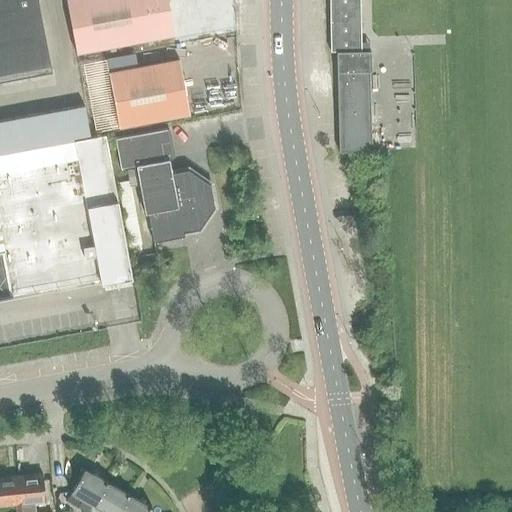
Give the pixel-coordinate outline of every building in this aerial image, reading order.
[(0,0),(0,80),(51,71),(37,0),(0,0)] [(66,0),(76,53),(175,35),(168,0),(66,0)] [(359,0),(329,0),(330,51),(337,51),(360,51),(359,0)] [(343,152),(371,152),(369,71),(371,71),(370,51),(337,52),(339,152),(343,152)] [(118,127),(189,114),(179,59),(108,72),(118,127)] [(86,134),(81,106),(63,110),(68,138),(86,134)] [(50,141),(68,138),(63,110),(45,113),(50,141)] [(45,113),(27,116),(32,144),(50,141),(45,113)] [(15,147),(32,144),(27,116),(10,119),(15,147)] [(10,119),(0,121),(0,150),(15,147),(10,119)] [(172,158),(167,128),(115,138),(120,168),(126,167),(136,165),(139,185),(144,213),(148,212),(153,242),(184,236),(184,233),(199,230),(214,207),(210,185),(188,169),(171,172),(169,159),(172,158)] [(105,134),(92,137),(0,152),(0,296),(100,278),(100,282),(131,277),(105,134)] [(136,165),(126,167),(129,181),(130,186),(139,185),(136,165)] [(107,480),(105,479),(104,480),(92,474),(91,476),(84,472),(86,469),(85,468),(67,499),(77,504),(80,498),(93,505),(107,480)] [(41,473),(17,476),(20,511),(32,511),(32,502),(44,501),(41,473)] [(20,511),(17,476),(0,477),(0,505),(15,504),(15,511),(20,511)] [(108,481),(107,480),(93,505),(104,511),(118,511),(129,493),(127,491),(126,492),(115,486),(113,489),(105,485),(108,481)] [(147,511),(151,505),(149,504),(148,505),(129,494),(129,493),(118,511),(147,511)]
